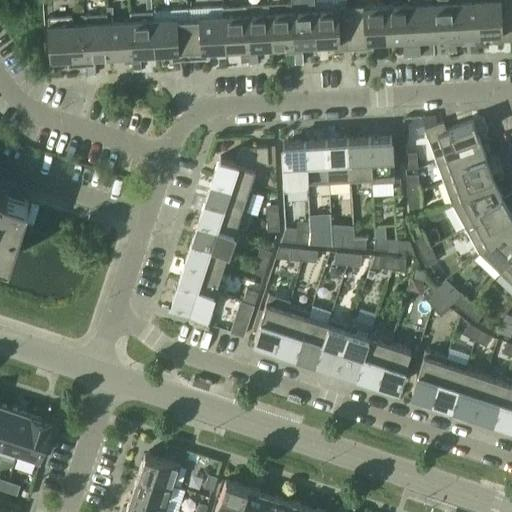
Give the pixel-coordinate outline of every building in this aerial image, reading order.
[(313,0),(290,0),(290,1),(291,9),(293,51),(302,51),(301,44),(316,43),(313,8),(313,0)] [(407,0),(407,2),(385,4),(387,38),(402,38),(402,45),(403,55),(411,55),(411,44),(407,0)] [(430,0),(407,0),(411,44),(411,55),(420,54),(419,44),(418,37),(433,36),(430,0)] [(431,0),(430,0),(433,36),(448,35),(448,42),(448,51),(456,50),(455,42),(456,42),(453,0),(444,0),(432,1),(431,0)] [(479,33),(476,0),(453,0),(456,42),(465,41),(463,34),(479,33)] [(511,38),(511,0),(476,0),(479,33),(495,32),(495,39),(511,38)] [(290,1),(268,2),(268,10),(270,45),(285,44),(285,52),(293,51),(291,9),(290,1)] [(268,2),(245,4),(248,54),(248,61),(248,62),(257,62),(256,53),(255,46),(270,45),(268,10),(268,2)] [(245,4),(222,5),(223,13),(225,48),(240,47),(240,54),(240,62),(248,61),(248,54),(245,4)] [(387,38),(385,4),(363,5),(349,5),(351,48),(372,47),(371,39),(387,38)] [(188,17),(190,57),(209,56),(208,49),(225,48),(223,13),(222,5),(188,7),(188,17)] [(351,48),(349,5),(336,6),(336,7),(313,8),(316,43),(332,42),(332,49),(351,48)] [(187,7),(152,9),(152,17),(154,52),(171,51),(171,58),(190,57),(188,17),(187,17),(187,7)] [(152,9),(129,10),(129,18),(131,61),(132,69),(140,68),(140,60),(139,53),(154,52),(152,17),(152,9)] [(106,11),(83,13),(83,21),(86,63),(87,73),(95,72),(95,63),(94,63),(93,55),(108,55),(106,19),(106,11)] [(86,63),(83,21),(72,21),(71,14),(47,15),(49,58),(67,57),(67,64),(86,63)] [(131,61),(129,18),(106,19),(108,55),(123,54),(123,61),(131,61)] [(481,143),(472,119),(446,128),(442,119),(423,126),(436,160),(481,143)] [(393,180),(391,137),(390,135),(389,135),(370,136),(369,137),(371,181),(393,180)] [(371,181),(369,137),(367,137),(367,136),(348,137),(348,138),(347,138),(349,180),(370,179),(370,181),(371,181)] [(349,180),(347,138),(346,138),(327,139),(325,139),(328,181),(349,180)] [(328,181),(325,139),(324,139),(305,140),(304,140),(306,182),(328,181)] [(306,182),(304,140),(302,140),(284,141),(282,142),(282,143),(284,184),(306,182)] [(489,164),(481,143),(436,160),(443,180),(489,164)] [(248,187),(256,163),(268,162),(267,144),(239,146),(235,160),(221,155),(221,156),(219,155),(218,157),(212,175),(212,176),(252,189),(248,187)] [(417,166),(416,153),(404,154),(405,167),(417,166)] [(496,184),(489,164),(443,180),(450,201),(496,184)] [(418,189),(417,175),(405,176),(406,190),(418,189)] [(245,210),(252,189),(212,176),(212,177),(211,177),(205,195),(206,195),(205,196),(245,210)] [(464,226),(506,203),(496,184),(450,201),(464,226)] [(0,255),(8,259),(27,200),(7,194),(7,193),(0,189),(0,255)] [(419,202),(418,189),(406,190),(407,203),(419,202)] [(234,228),(241,209),(245,210),(205,196),(205,198),(199,216),(199,217),(239,230),(239,229),(234,228)] [(278,215),(277,201),(265,202),(266,216),(278,215)] [(478,251),(511,225),(511,212),(506,203),(464,226),(478,251)] [(279,229),(278,215),(266,216),(267,229),(279,229)] [(232,251),(239,230),(199,217),(198,218),(192,236),(192,238),(232,251)] [(499,271),(511,257),(511,225),(478,251),(499,271)] [(308,242),(309,230),(296,228),(295,240),(308,242)] [(321,243),(322,231),(309,230),(308,242),(321,243)] [(351,245),(352,233),(339,232),(338,244),(351,245)] [(430,245),(424,232),(413,237),(419,249),(430,245)] [(365,247),(366,235),(352,233),(351,245),(365,247)] [(387,249),(388,237),(374,235),(373,247),(387,249)] [(220,270),(227,250),(232,251),(192,238),(191,239),(185,257),(185,258),(220,270)] [(267,262),(271,249),(260,245),(256,258),(267,262)] [(302,258),(303,246),(290,245),(289,257),(302,258)] [(435,257),(430,245),(419,249),(424,262),(435,257)] [(316,260),(317,248),(303,246),(302,258),(316,260)] [(347,262),(348,250),(334,249),(333,261),(347,262)] [(360,263),(361,251),(348,250),(347,262),(360,263)] [(391,266),(392,254),(378,253),(377,265),(391,266)] [(404,267),(405,255),(392,254),(391,266),(404,267)] [(511,283),(511,257),(499,271),(511,283)] [(214,290),(220,270),(185,258),(185,259),(184,259),(178,277),(179,277),(178,279),(218,292),(218,291),(214,290)] [(263,274),(267,262),(256,258),(251,271),(263,274)] [(411,278),(408,289),(418,293),(422,281),(411,278)] [(208,321),(218,292),(178,279),(178,280),(172,298),(171,299),(173,300),(192,307),(189,315),(208,321)] [(441,296),(432,285),(423,293),(432,304),(441,296)] [(253,303),(258,290),(246,286),(242,299),(253,303)] [(463,309),(471,300),(460,292),(452,301),(463,309)] [(450,306),(441,296),(432,304),(441,314),(450,306)] [(249,316),(253,303),(242,299),(238,312),(249,316)] [(275,343),(288,303),(287,303),(286,307),(265,300),(254,334),(254,336),(256,336),(255,337),(273,343),(273,342),(275,343)] [(474,318),(481,308),(471,300),(463,309),(474,318)] [(295,350),(308,310),(288,303),(275,343),(276,343),(276,344),(294,350),(294,349),(295,350)] [(316,356),(329,316),(328,316),(327,321),(308,314),(309,310),(308,310),(295,350),(297,350),(297,351),(314,356),(316,356)] [(349,323),(329,316),(316,356),(317,357),(335,363),(336,363),(349,323)] [(357,370),(370,330),(372,323),(351,316),(349,323),(336,363),(338,364),(337,364),(355,370),(355,369),(357,370)] [(474,338),(480,327),(468,321),(462,331),(474,338)] [(511,324),(501,321),(495,330),(510,335),(511,328),(511,324)] [(486,344),(491,334),(480,327),(474,338),(486,344)] [(390,337),(370,330),(357,370),(358,370),(358,371),(376,377),(376,376),(377,377),(390,337)] [(399,382),(410,348),(390,342),(391,337),(390,337),(377,377),(378,377),(396,383),(398,384),(399,382)] [(511,354),(511,341),(505,339),(501,350),(511,354)] [(432,395),(446,355),(425,348),(411,388),(413,389),(431,395),(431,394),(432,395)] [(453,402),(466,362),(446,355),(432,395),(434,395),(434,396),(451,402),(452,401),(453,402)] [(473,408),(485,373),(466,367),(467,362),(466,362),(453,402),(454,402),(472,408),(473,408)] [(494,415),(507,376),(506,375),(505,380),(485,373),(473,408),(475,409),(492,415),(494,415)] [(511,377),(507,376),(494,415),(495,416),(511,421),(511,377)] [(0,434),(9,406),(0,402),(0,434)] [(18,449),(30,413),(9,406),(0,434),(0,442),(17,449),(18,449)] [(38,462),(51,420),(30,413),(18,449),(17,449),(15,454),(38,462)] [(173,484),(180,462),(144,451),(137,472),(173,484)] [(166,504),(173,484),(137,472),(130,493),(166,504)] [(212,487),(216,474),(208,472),(204,485),(212,487)] [(237,511),(246,484),(225,477),(213,511),(237,511)] [(16,492),(19,482),(8,479),(5,488),(16,492)] [(259,511),(267,491),(246,484),(237,511),(259,511)] [(282,511),(287,498),(267,491),(259,511),(282,511)] [(163,511),(166,504),(130,493),(123,511),(163,511)] [(305,511),(308,505),(287,498),(282,511),(305,511)] [(203,511),(207,503),(198,500),(194,511),(203,511)]
